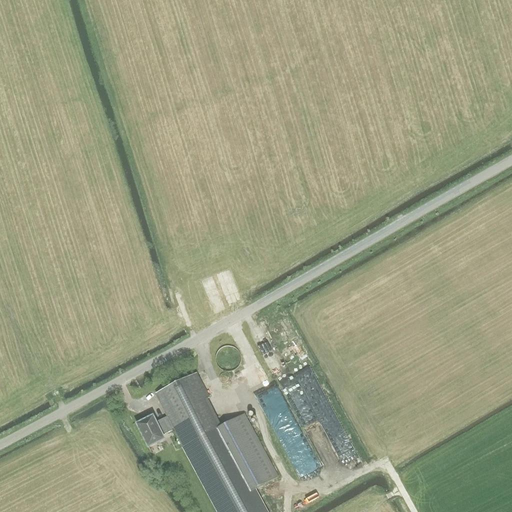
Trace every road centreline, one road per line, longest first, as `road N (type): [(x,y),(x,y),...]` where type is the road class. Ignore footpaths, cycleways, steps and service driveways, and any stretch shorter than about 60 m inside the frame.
road 1 (tertiary): [(0,444),(511,159)]
road 2 (track): [(413,511),(385,460),(327,492),(266,490)]
road 3 (track): [(287,511),(283,473),(241,382)]
